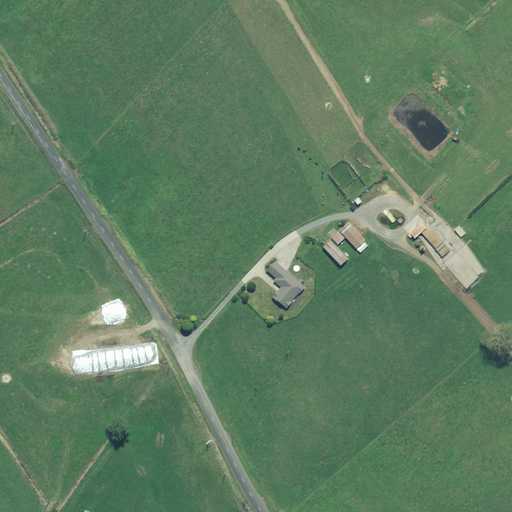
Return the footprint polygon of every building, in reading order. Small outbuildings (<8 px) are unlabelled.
[(451,251),(419,216),(406,228),(416,239),(420,235),(442,258),(451,251)] [(357,249),(366,241),(351,225),(342,233),(357,249)] [(345,238),(339,232),(332,238),(338,244),(345,238)] [(348,258),(331,240),(324,247),(341,265),(348,258)] [(366,241),(357,249),(361,253),(369,245),(366,241)] [(292,301),(298,294),(299,296),(306,288),(302,285),(275,261),(267,270),(277,279),(274,281),(281,287),(273,297),(284,307),(287,309),(293,303),(292,301)]
